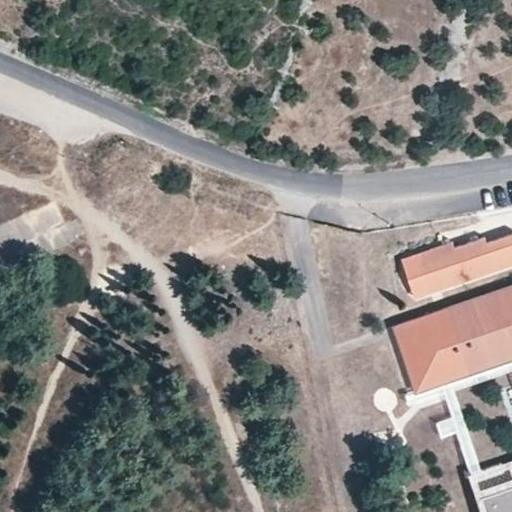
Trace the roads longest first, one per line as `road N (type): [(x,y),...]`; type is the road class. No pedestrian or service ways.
road 1 (unclassified): [(0,67),(228,163),(306,184),(373,188)]
road 2 (track): [(228,163),(173,261),(254,511)]
road 3 (residential): [(373,188),(511,167)]
